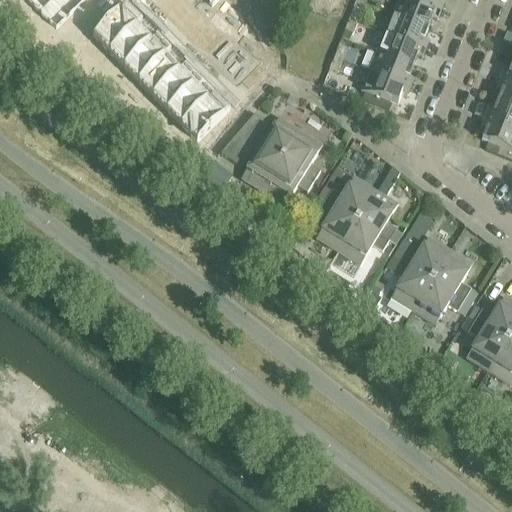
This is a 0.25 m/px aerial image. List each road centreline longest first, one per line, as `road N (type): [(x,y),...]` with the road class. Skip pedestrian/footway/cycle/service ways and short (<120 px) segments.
road 1 (secondary): [(481,511),(177,269),(0,143)]
road 2 (secondary): [(0,187),(407,511)]
road 3 (residential): [(511,234),(435,173),(430,160),(489,0)]
